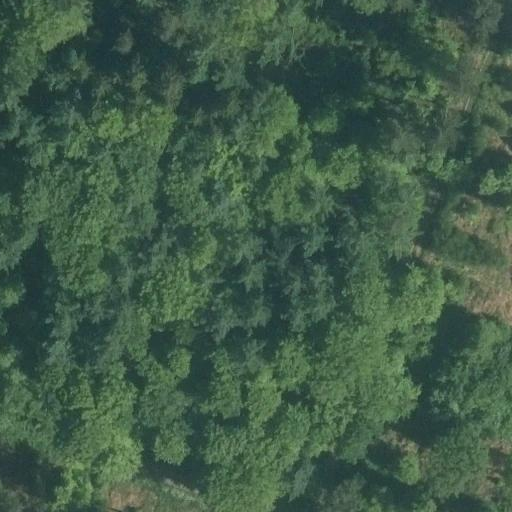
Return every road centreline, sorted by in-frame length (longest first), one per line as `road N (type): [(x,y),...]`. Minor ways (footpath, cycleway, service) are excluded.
road 1 (track): [(305,511),(488,0)]
road 2 (track): [(302,511),(0,397)]
